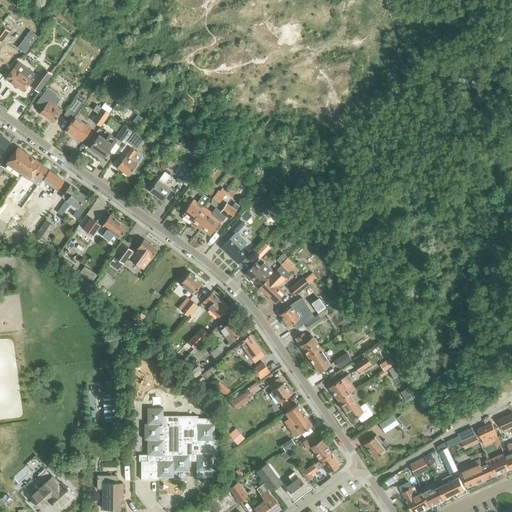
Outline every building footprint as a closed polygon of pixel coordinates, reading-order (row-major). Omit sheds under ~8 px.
[(0,26),(0,42),(9,31),(1,25),(0,26)] [(25,54),(30,47),(24,42),(19,49),(25,54)] [(13,68),(5,79),(23,91),(29,83),(31,85),(30,86),(38,92),(51,74),(43,68),(36,78),(34,76),(35,74),(18,62),(13,68)] [(47,90),(37,103),(43,108),(40,113),(53,122),(62,111),(56,106),(61,100),(47,90)] [(79,101),(83,104),(87,99),(82,96),(78,93),(74,98),(79,101)] [(98,113),(97,115),(93,121),(100,127),(108,115),(109,113),(97,105),(93,110),(98,113)] [(69,108),(64,115),(71,119),(75,113),(69,108)] [(65,130),(76,138),(77,137),(82,141),(91,128),(86,124),(85,125),(74,117),(65,130)] [(116,137),(124,144),(132,132),(124,126),(116,137)] [(127,142),(133,146),(134,144),(137,147),(143,139),(134,133),(127,142)] [(0,153),(9,141),(0,134),(0,153)] [(90,148),(103,158),(116,140),(109,135),(106,140),(99,135),(90,148)] [(6,163),(22,175),(23,175),(29,180),(40,164),(40,165),(41,164),(40,164),(17,147),(6,163)] [(119,169),(129,176),(137,165),(130,160),(136,152),(131,148),(117,167),(119,169)] [(49,171),(40,165),(40,164),(29,180),(12,205),(20,210),(21,208),(38,185),(40,187),(44,181),(57,190),(64,181),(49,170),(49,171)] [(150,191),(162,200),(170,189),(164,184),(170,176),(165,172),(158,181),(158,180),(150,191)] [(180,181),(186,186),(193,176),(188,172),(180,181)] [(23,175),(22,175),(6,197),(0,206),(0,218),(2,220),(12,205),(29,180),(23,175)] [(201,189),(210,195),(214,190),(205,183),(201,189)] [(57,212),(61,215),(70,204),(77,209),(85,197),(69,185),(61,197),(66,201),(57,212)] [(211,198),(218,203),(227,191),(222,188),(220,191),(218,189),(211,198)] [(193,199),(182,215),(191,221),(202,206),(208,198),(203,194),(197,202),(193,199)] [(79,206),(77,209),(72,215),(77,219),(84,209),(88,204),(83,201),(79,206)] [(211,212),(200,228),(210,235),(214,228),(217,230),(221,225),(218,223),(220,220),(222,221),(226,216),(230,219),(236,210),(239,206),(235,202),(231,207),(226,203),(220,211),(215,207),(211,212)] [(191,221),(200,228),(211,212),(202,206),(191,221)] [(241,216),(245,220),(249,215),(245,212),(241,216)] [(103,235),(103,237),(109,241),(113,234),(119,238),(127,227),(110,215),(102,226),(107,229),(103,235)] [(83,228),(93,236),(100,226),(90,218),(83,228)] [(230,228),(235,233),(244,224),(239,219),(230,228)] [(45,221),(33,237),(42,243),(49,233),(54,227),(45,221)] [(245,244),(246,242),(236,232),(231,237),(221,248),(237,263),(244,257),(248,253),(242,247),(245,244)] [(147,263),(157,249),(144,239),(134,252),(129,260),(143,269),(147,263)] [(254,254),(259,259),(270,248),(265,243),(254,254)] [(122,245),(114,257),(122,263),(126,257),(129,259),(133,253),(134,252),(131,250),(131,251),(122,245)] [(254,282),(259,287),(274,272),(263,262),(259,266),(255,262),(245,273),(245,274),(254,283),(254,282)] [(259,287),(270,298),(275,303),(285,293),(278,286),(290,274),(281,265),(274,272),(259,287)] [(79,274),(91,283),(97,274),(84,266),(79,274)] [(180,284),(193,294),(202,283),(189,273),(180,284)] [(289,288),(295,295),(309,284),(316,278),(312,273),(304,278),(303,277),(289,288)] [(202,301),(208,307),(218,317),(228,307),(211,292),(202,301)] [(291,306),(279,314),(282,319),(281,320),(281,322),(283,326),(285,326),(287,325),(287,326),(292,323),(296,329),(314,317),(301,297),(290,305),(291,306)] [(318,297),(311,302),(318,312),(325,307),(322,303),(318,297)] [(183,310),(189,315),(197,305),(190,300),(183,310)] [(190,316),(195,320),(203,311),(198,306),(190,316)] [(317,315),(318,315),(305,324),(308,329),(321,320),(320,318),(326,314),(324,311),(317,315)] [(141,312),(136,319),(141,322),(146,316),(141,312)] [(358,318),(353,323),(357,328),(363,323),(358,318)] [(217,327),(229,343),(241,334),(230,321),(225,325),(223,323),(217,327)] [(187,342),(193,348),(208,334),(201,328),(187,342)] [(295,338),(308,358),(319,351),(318,349),(319,349),(309,335),(305,337),(302,333),(295,338)] [(239,342),(254,362),(264,355),(249,335),(239,342)] [(217,346),(210,352),(214,356),(221,351),(217,346)] [(319,351),(308,358),(319,373),(331,365),(329,363),(326,358),(325,359),(319,351)] [(346,352),(334,361),(339,367),(351,359),(346,352)] [(354,365),(359,372),(371,364),(366,357),(354,365)] [(389,358),(382,362),(387,369),(394,364),(389,358)] [(187,369),(192,376),(201,369),(196,362),(187,369)] [(253,369),(258,376),(267,370),(262,362),(253,369)] [(387,370),(393,378),(398,375),(392,367),(387,370)] [(328,387),(338,401),(350,393),(355,390),(352,386),(345,376),(328,387)] [(198,381),(205,388),(209,383),(202,377),(198,381)] [(271,391),(279,402),(291,394),(283,383),(282,383),(279,378),(268,385),(271,391)] [(413,388),(409,390),(414,399),(418,396),(413,388)] [(244,392),(234,398),(239,405),(249,399),(248,397),(244,393),(244,392)] [(116,393),(102,394),(105,421),(119,420),(116,393)] [(350,393),(338,401),(351,421),(357,417),(360,421),(362,422),(372,415),(372,413),(366,404),(364,403),(359,407),(350,393)] [(410,393),(405,397),(408,402),(413,398),(410,393)] [(283,421),(295,437),(299,434),(312,425),(301,410),(298,406),(297,404),(285,413),(289,418),(283,421)] [(141,455),(141,472),(141,480),(157,480),(157,477),(173,477),(173,471),(189,471),(189,461),(196,461),(196,477),(212,477),(212,455),(217,455),(217,444),(213,444),(213,418),(197,418),(197,416),(163,415),(163,408),(147,408),(147,424),(144,424),(144,439),(147,439),(147,455),(141,455)] [(511,412),(497,419),(503,431),(511,426),(511,412)] [(397,418),(405,427),(409,424),(401,414),(397,418)] [(379,424),(385,432),(398,424),(393,415),(379,424)] [(479,428),(477,429),(482,440),(496,433),(495,431),(491,422),(479,428)] [(114,428),(115,439),(122,438),(121,427),(114,428)] [(229,435),(237,444),(244,438),(236,428),(229,435)] [(364,444),(375,459),(385,451),(390,447),(385,440),(382,442),(376,435),(364,444)] [(310,446),(319,459),(330,452),(321,439),(316,443),(313,439),(312,440),(310,436),(302,442),(307,448),(310,446)] [(479,442),(476,436),(472,437),(462,442),(458,436),(447,441),(450,447),(461,442),(464,449),(479,442)] [(280,445),(284,451),(294,444),(291,439),(280,445)] [(445,442),(437,447),(440,451),(451,473),(458,470),(447,448),(448,447),(445,442)] [(281,454),(284,459),(291,455),(287,450),(281,454)] [(330,452),(319,459),(318,460),(318,461),(301,472),(307,481),(312,477),(310,474),(322,466),(327,473),(339,465),(330,452)] [(432,454),(426,457),(429,464),(433,462),(434,459),(432,454)] [(495,456),(487,460),(494,476),(511,469),(511,468),(506,455),(505,455),(497,459),(495,456)] [(410,465),(416,476),(429,469),(424,458),(410,465)] [(494,476),(487,460),(481,463),(479,459),(459,468),(468,488),(476,484),(476,485),(486,481),(486,480),(494,476)] [(266,464),(256,471),(265,482),(269,489),(271,491),(281,483),(266,464)] [(239,468),(235,471),(241,479),(245,476),(239,468)] [(292,482),(286,487),(294,497),(306,488),(294,472),(288,476),(292,482)] [(446,483),(440,486),(446,498),(465,489),(459,477),(455,479),(453,474),(444,478),(446,483)] [(103,509),(120,509),(120,497),(119,497),(119,493),(122,493),(122,483),(117,483),(117,475),(97,475),(97,489),(103,489),(103,509)] [(32,498),(42,509),(51,501),(56,507),(63,501),(64,503),(73,495),(61,482),(59,485),(52,477),(39,488),(41,490),(32,498)] [(265,482),(256,489),(261,495),(266,491),(269,489),(265,482)] [(427,500),(423,492),(416,496),(409,482),(400,486),(403,492),(404,495),(412,511),(417,511),(430,506),(427,500)] [(237,483),(229,488),(239,502),(247,496),(237,483)] [(431,489),(423,492),(427,500),(430,506),(446,498),(440,486),(432,490),(431,489)] [(255,508),(257,511),(274,511),(280,508),(266,491),(261,495),(265,500),(255,508)] [(207,504),(213,511),(216,511),(221,508),(214,499),(207,504)]
